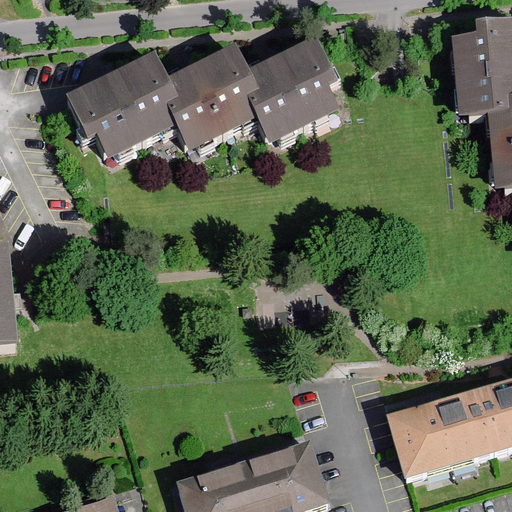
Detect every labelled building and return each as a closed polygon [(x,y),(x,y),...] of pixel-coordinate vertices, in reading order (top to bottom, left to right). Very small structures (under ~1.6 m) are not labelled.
[(511,29),(474,33),(474,44),(450,46),(456,126),(486,124),(492,199),(511,196),(511,29)] [(256,131),(269,154),(348,114),(314,49),(252,81),(238,54),(172,87),(158,60),(71,105),(106,174),(175,138),(189,165),(256,131)] [(0,354),(17,353),(9,252),(0,253),(0,354)] [(402,489),(511,454),(511,383),(440,406),(382,424),(402,489)] [(184,511),(328,511),(332,511),(313,447),(244,467),(177,488),(184,511)] [(139,511),(135,497),(79,511),(139,511)]
